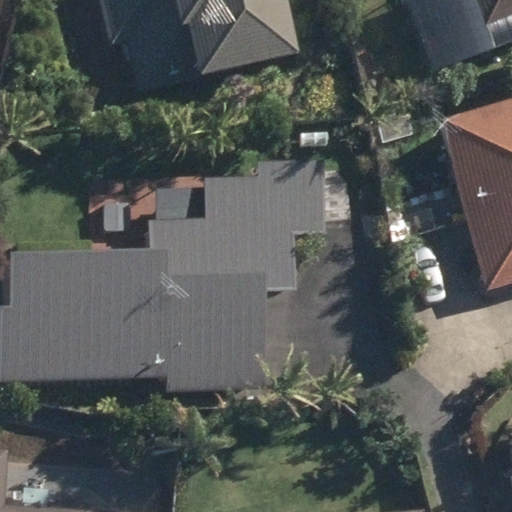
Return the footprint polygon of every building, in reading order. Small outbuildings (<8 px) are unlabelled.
[(90,0),(101,46),(115,43),(126,94),(285,59),(272,0),(90,0)] [(511,0),(465,0),(476,28),(511,15),(511,0)] [(511,102),(431,125),(479,293),(511,284),(511,102)] [(376,146),(409,137),(402,113),(369,122),(376,146)] [(0,382),(158,380),(158,393),(255,390),(253,294),(285,293),(285,238),(315,237),(314,168),(248,168),(249,184),(198,186),(199,223),(145,226),(146,258),(1,262),(2,315),(0,314),(0,382)]
